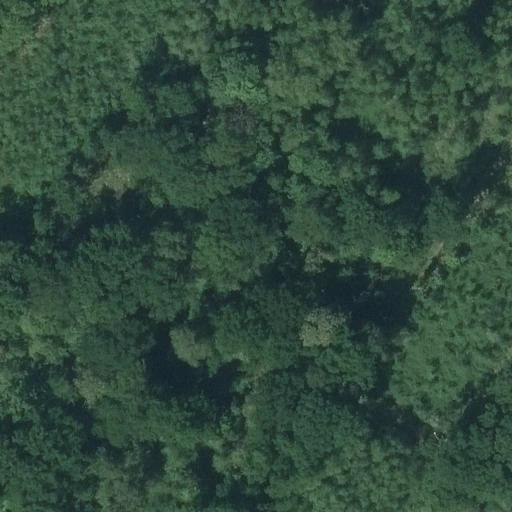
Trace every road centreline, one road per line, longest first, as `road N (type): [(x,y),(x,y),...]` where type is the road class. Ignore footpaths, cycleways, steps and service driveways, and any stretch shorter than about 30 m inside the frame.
road 1 (track): [(511,147),(340,378),(276,372),(264,382),(196,511)]
road 2 (track): [(332,383),(511,509)]
